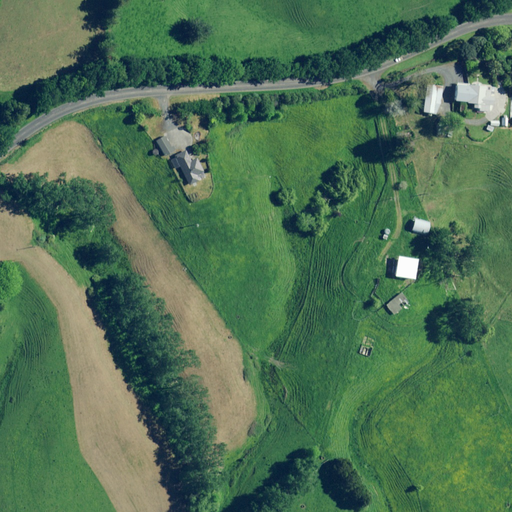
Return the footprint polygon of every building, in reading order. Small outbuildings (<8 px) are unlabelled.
[(465,103),(472,104),(471,108),(477,108),(477,111),(487,111),(487,105),(491,105),(492,97),(492,87),(455,84),(454,101),(465,102),(465,103)] [(441,86),(423,85),(422,112),(432,113),(433,105),(440,106),(441,86)] [(173,151),(164,136),(155,141),(164,156),(173,151)] [(187,186),(197,182),(196,179),(203,176),(195,158),(189,161),(185,150),(173,155),(187,186)] [(429,222),(414,218),(410,231),(425,235),(429,222)] [(416,259),(396,256),(393,276),(412,279),(416,259)] [(399,303),(402,307),(406,303),(403,300),(399,294),(384,305),(392,315),(399,309),(396,305),(399,303)] [(372,349),(368,347),(367,350),(362,348),(360,354),(368,358),(372,349)]
